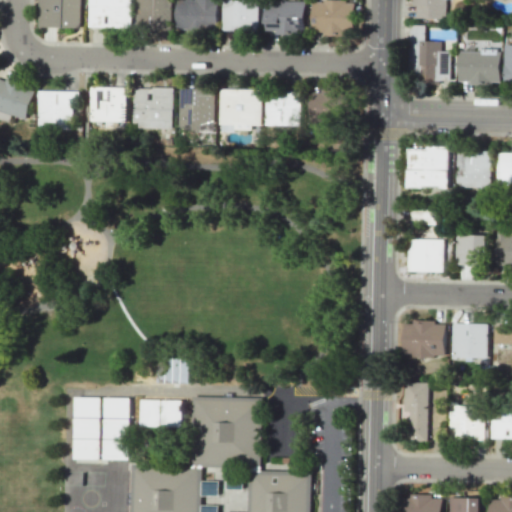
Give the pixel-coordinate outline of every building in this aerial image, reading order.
[(39,0),(39,26),(80,28),(81,0),(39,0)] [(89,0),(89,27),(131,27),(131,0),(138,0),(138,26),(171,26),(171,0),(89,0)] [(176,0),(176,30),(218,31),(218,0),(196,0),(193,0),(176,0)] [(223,29),(259,30),(259,1),(223,0),(223,29)] [(313,0),(312,34),(354,36),(355,1),(313,0)] [(447,19),(446,0),(415,0),(415,18),(447,19)] [(266,32),(289,32),(289,30),(307,30),(307,2),(266,2),(266,32)] [(451,82),(452,51),(442,51),(442,41),(426,41),(426,25),(411,25),(410,75),(423,75),(423,82),(451,82)] [(502,83),(501,51),(459,52),(460,81),(470,81),(470,84),(502,83)] [(0,110),(23,120),(35,89),(6,78),(4,81),(0,78),(0,110)] [(126,88),(90,87),(89,121),(125,122),(126,88)] [(135,88),(134,128),(173,129),(174,89),(135,88)] [(215,124),(216,88),(180,88),(179,129),(202,129),(203,124),(215,124)] [(262,125),(262,89),(221,88),(220,130),(253,130),(253,125),(262,125)] [(75,91),(37,90),(37,127),(75,128),(75,91)] [(311,90),(310,118),(340,118),(341,91),(311,90)] [(301,126),(302,92),(267,91),(266,125),(301,126)] [(408,147),(407,187),(449,188),(450,147),(408,147)] [(492,151),(458,150),(457,189),(491,190),(492,151)] [(511,152),(498,152),(497,188),(511,187),(511,152)] [(511,231),(497,231),(497,265),(511,265),(511,231)] [(488,235),(457,234),(456,264),(487,265),(488,235)] [(444,272),(445,239),(409,238),(408,271),(444,272)] [(404,321),(403,356),(445,357),(446,322),(404,321)] [(453,358),(488,359),(489,324),(454,323),(453,358)] [(511,324),(496,324),(495,343),(511,343),(511,324)] [(158,381),(189,382),(190,352),(166,351),(159,351),(158,381)] [(431,382),(406,381),(405,411),(411,411),(410,439),(429,440),(431,382)] [(76,396),(75,416),(102,417),(102,397),(76,396)] [(311,511),(312,471),(261,470),(261,398),(192,396),(191,465),(132,464),(131,511),(311,511)] [(105,397),(105,416),(131,417),(132,397),(105,397)] [(142,399),(141,425),(161,425),(162,399),(142,399)] [(163,399),(162,425),(182,426),(183,399),(163,399)] [(485,440),(485,405),(451,404),(451,439),(485,440)] [(511,405),(492,405),(492,438),(511,438),(511,405)] [(76,417),(76,436),(102,437),(102,418),(76,417)] [(105,417),(104,437),(131,438),(131,418),(105,417)] [(76,438),(75,458),(102,458),(102,439),(76,438)] [(104,438),(104,458),(131,459),(131,439),(104,438)] [(405,495),(404,511),(443,511),(444,496),(405,495)] [(491,499),(490,511),(511,511),(511,496),(500,496),(500,499),(491,499)] [(449,511),(482,511),(483,498),(450,497),(449,511)]
